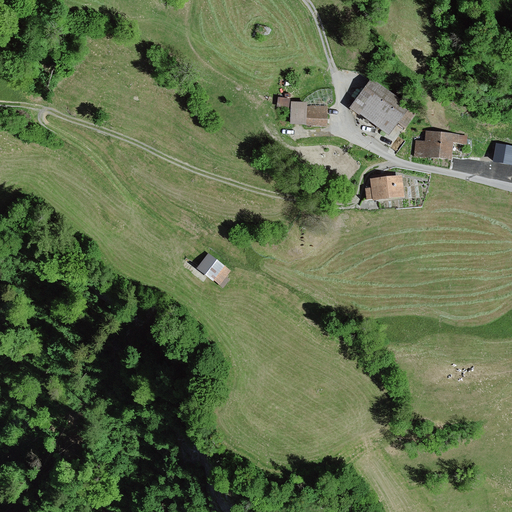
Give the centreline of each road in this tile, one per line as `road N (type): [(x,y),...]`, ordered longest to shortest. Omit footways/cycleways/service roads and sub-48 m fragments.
road 1 (track): [(141,207),(103,163),(41,122),(41,110),(198,171),(340,205),(355,203),(367,171),(395,160)]
road 2 (unclassified): [(511,186),(395,160),(367,146),(347,128),(335,72)]
